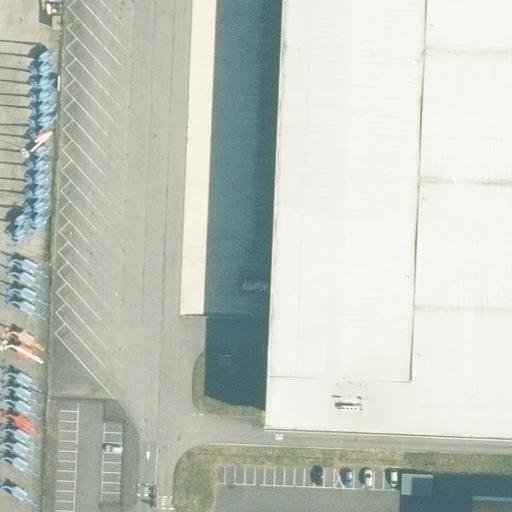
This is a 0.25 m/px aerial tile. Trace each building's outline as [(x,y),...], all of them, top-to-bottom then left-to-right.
[(511,0),(282,0),(265,412),(265,418),(433,425),(511,427),(511,0)] [(79,36),(70,44),(91,67),(99,59),(79,36)] [(98,122),(91,128),(109,149),(116,142),(98,122)] [(72,158),(64,165),(85,189),(93,181),(72,158)] [(108,214),(117,207),(95,184),(87,191),(108,214)] [(99,286),(106,279),(70,240),(63,247),(99,286)] [(511,511),(511,498),(472,497),(471,511),(511,511)]
